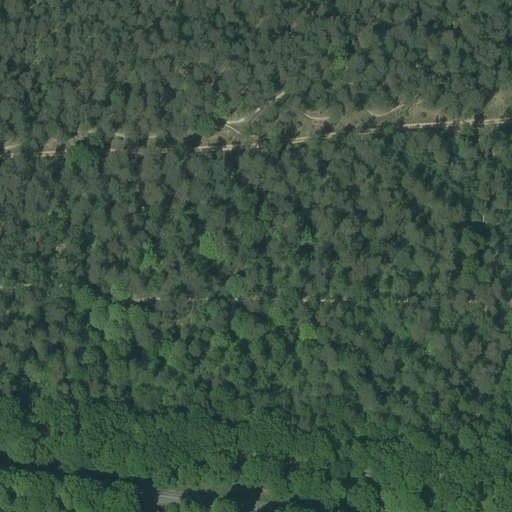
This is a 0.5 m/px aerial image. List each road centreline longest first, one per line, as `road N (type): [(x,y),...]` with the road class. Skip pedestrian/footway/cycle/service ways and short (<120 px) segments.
road 1 (track): [(0,156),(232,146),(511,119)]
road 2 (primary): [(0,475),(287,511)]
